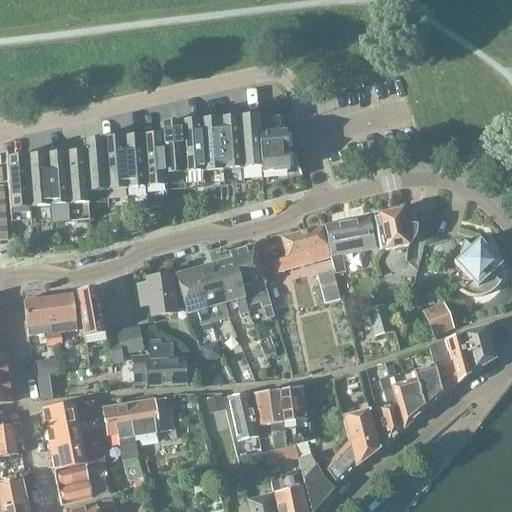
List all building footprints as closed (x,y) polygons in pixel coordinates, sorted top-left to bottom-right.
[(283,118),(258,120),(259,136),(258,135),(261,171),(261,170),(261,176),(288,174),(285,134),(283,134),(282,119),(283,119),(283,118)] [(258,119),(238,120),(241,172),(261,170),(261,171),(258,135),(259,136),(258,120),(258,119)] [(241,172),(238,120),(218,122),(222,173),(241,172)] [(222,173),(218,122),(199,123),(202,175),(222,173)] [(202,175),(199,123),(179,125),(183,176),(202,175)] [(183,176),(179,125),(159,126),(160,137),(161,138),(164,178),(183,176)] [(161,138),(160,137),(141,139),(145,191),(165,189),(164,178),(161,138)] [(145,191),(141,139),(122,141),(126,193),(145,191)] [(126,193),(122,141),(103,142),(107,194),(126,193)] [(107,194),(103,142),(82,144),(83,155),(84,155),(87,196),(88,195),(107,194)] [(84,155),(83,155),(64,156),(68,208),(88,207),(88,195),(87,196),(84,155)] [(68,208),(64,156),(45,158),(49,210),(68,208)] [(49,210),(45,158),(26,159),(30,211),(49,210)] [(30,211),(26,159),(6,161),(10,213),(30,211)] [(250,210),(268,206),(266,198),(248,202),(250,210)] [(404,215),(401,214),(400,213),(374,218),(380,253),(386,252),(386,253),(407,248),(407,247),(410,245),(414,240),(415,236),(416,230),(415,227),(414,223),(411,219),(408,217),(404,215)] [(376,250),(369,219),(325,228),(331,259),(330,259),(334,276),(345,274),(341,257),(371,251),(376,250)] [(274,275),(330,259),(322,228),(281,240),(287,259),(271,263),(274,275)] [(491,276),(492,275),(501,266),(478,241),(469,249),(464,243),(463,242),(459,255),(460,255),(461,256),(452,264),(460,272),(450,281),(450,280),(449,280),(451,285),(454,289),(457,292),(461,295),(466,297),(471,298),(476,298),(481,298),(485,297),(490,294),(494,291),(497,288),(500,284),(499,283),(498,284),(491,276)] [(233,262),(245,303),(258,300),(258,299),(268,297),(254,248),(230,255),(232,262),(233,262)] [(248,313),(245,303),(233,262),(232,262),(214,267),(225,305),(235,302),(239,315),(248,313)] [(214,267),(194,272),(206,310),(210,324),(220,321),(229,319),(225,305),(214,267)] [(206,310),(194,272),(176,278),(185,310),(187,315),(198,312),(202,326),(210,324),(206,310)] [(332,273),(316,277),(324,306),(339,302),(332,273)] [(185,310),(176,278),(171,279),(171,276),(146,280),(146,285),(135,286),(138,310),(149,308),(151,319),(176,315),(175,312),(185,310)] [(104,336),(96,290),(75,294),(84,339),(104,336)] [(59,299),(47,301),(53,347),(61,346),(60,335),(64,334),(63,325),(75,323),(72,297),(68,298),(68,295),(59,296),(59,299)] [(45,348),(53,347),(47,301),(36,302),(35,299),(26,301),(27,303),(23,304),(26,330),(40,328),(41,337),(44,337),(45,348)] [(375,338),(377,347),(379,354),(393,350),(390,340),(392,339),(391,334),(384,307),(367,312),(374,338),(375,338)] [(446,308),(420,317),(428,341),(454,331),(446,308)] [(143,352),(138,329),(127,331),(132,354),(143,352)] [(494,361),(494,360),(498,358),(493,338),(488,339),(486,329),(460,336),(461,338),(471,375),(494,361)] [(127,331),(116,334),(121,356),(132,354),(127,331)] [(116,334),(105,336),(111,365),(123,363),(121,356),(116,334)] [(443,343),(448,354),(457,386),(471,375),(461,338),(443,343)] [(150,358),(132,359),(133,373),(134,389),(147,388),(185,386),(184,361),(174,361),(173,346),(161,347),(161,341),(149,342),(150,358)] [(448,354),(443,343),(428,349),(433,368),(442,398),(457,386),(448,354)] [(392,367),(385,369),(392,391),(396,405),(403,431),(423,415),(424,413),(412,374),(396,379),(392,367)] [(442,398),(433,368),(412,374),(424,413),(441,399),(442,398)] [(11,399),(8,381),(0,381),(0,408),(11,407),(10,400),(11,399)] [(301,389),(277,392),(283,434),(286,449),(302,444),(301,436),(295,436),(293,423),(306,421),(301,389)] [(386,407),(375,410),(376,412),(385,447),(403,431),(396,405),(392,391),(383,393),(386,407)] [(283,434),(277,392),(253,396),(258,428),(269,426),(273,452),(286,449),(283,434)] [(258,439),(248,397),(227,399),(237,443),(258,439)] [(154,402),(128,406),(133,440),(159,436),(159,435),(169,434),(164,401),(154,403),(154,402)] [(42,411),(46,432),(77,427),(77,426),(75,416),(94,413),(92,405),(73,408),(73,407),(42,411)] [(133,440),(128,406),(101,410),(107,438),(117,436),(121,463),(127,483),(142,479),(137,460),(133,440)] [(341,420),(348,443),(349,450),(355,470),(379,452),(371,424),(368,412),(341,420)] [(96,423),(77,426),(77,427),(46,432),(50,453),(80,447),(78,435),(98,431),(96,423)] [(0,486),(4,486),(1,464),(0,464),(0,459),(17,457),(15,439),(16,436),(16,433),(14,431),(13,427),(0,428),(0,486)] [(349,450),(348,443),(324,470),(338,489),(355,470),(349,450)] [(82,457),(80,447),(50,453),(53,474),(83,467),(83,466),(104,462),(102,454),(82,457)] [(261,455),(237,460),(239,469),(262,463),(261,455)] [(317,511),(334,492),(321,481),(315,469),(316,468),(310,457),(297,461),(299,470),(310,511),(317,511)] [(53,475),(57,491),(106,480),(103,463),(53,475)] [(307,511),(296,474),(283,477),(269,481),(275,511),(307,511)] [(188,503),(214,498),(211,482),(198,485),(196,476),(183,478),(188,503)] [(109,495),(106,480),(57,491),(60,508),(109,495)] [(4,486),(0,486),(0,509),(26,505),(24,494),(25,492),(24,487),(22,485),(21,482),(4,486)] [(271,511),(269,501),(268,497),(247,502),(248,511),(271,511)] [(111,501),(70,511),(109,511),(114,511),(111,501)]
